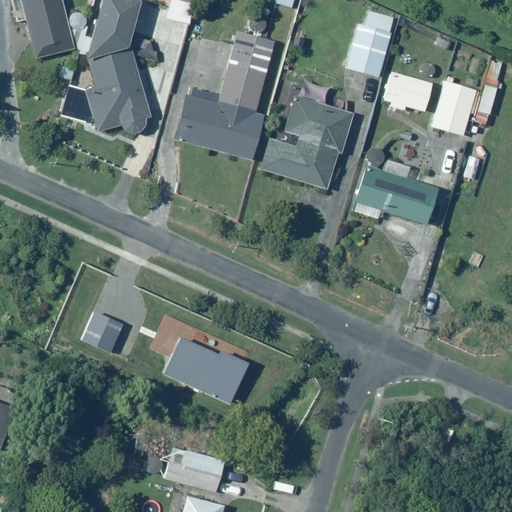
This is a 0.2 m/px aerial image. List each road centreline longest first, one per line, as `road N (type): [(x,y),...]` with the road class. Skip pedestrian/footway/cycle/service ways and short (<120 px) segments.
road 1 (residential): [(0,171),(366,335)]
road 2 (residential): [(318,511),(366,335)]
road 3 (residential): [(366,335),(511,400)]
